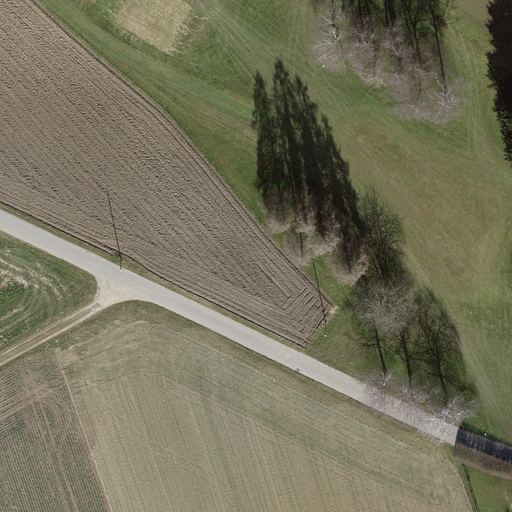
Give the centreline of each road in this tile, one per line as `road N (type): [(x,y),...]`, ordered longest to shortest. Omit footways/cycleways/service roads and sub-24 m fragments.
road 1 (unclassified): [(511,456),(0,221)]
road 2 (track): [(0,358),(133,284)]
